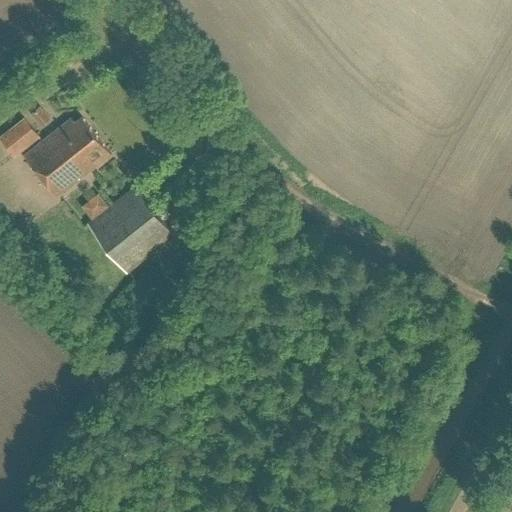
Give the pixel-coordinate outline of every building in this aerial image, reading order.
[(41,126),(51,118),(41,105),(31,113),(41,126)] [(70,116),(22,155),(57,199),(112,155),(81,115),(74,121),(70,116)] [(26,116),(1,135),(15,153),(40,134),(26,116)] [(94,222),(88,227),(125,275),(175,236),(137,188),(109,210),(94,222)] [(99,196),(83,208),(94,222),(109,210),(99,196)]
